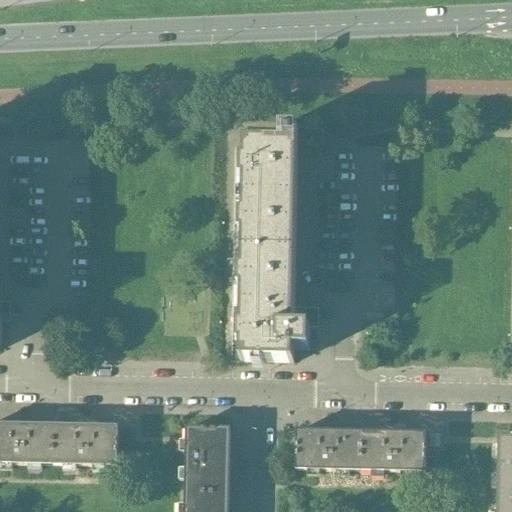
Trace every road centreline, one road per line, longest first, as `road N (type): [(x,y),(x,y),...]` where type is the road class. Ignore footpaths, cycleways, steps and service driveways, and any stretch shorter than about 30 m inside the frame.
road 1 (primary): [(0,40),(511,17)]
road 2 (residential): [(258,394),(0,385)]
road 3 (residential): [(511,399),(258,394)]
